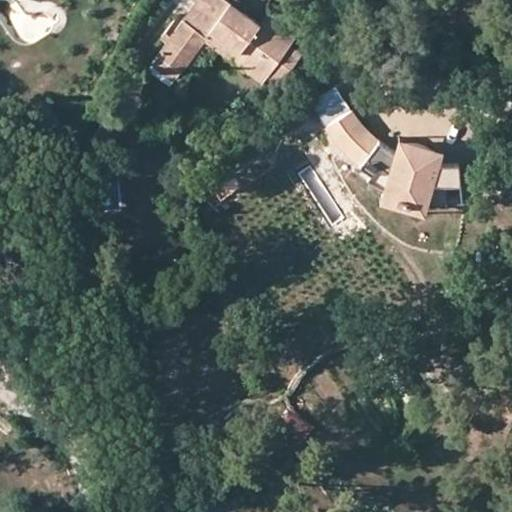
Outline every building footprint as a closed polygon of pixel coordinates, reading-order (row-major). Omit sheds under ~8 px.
[(173,79),(202,40),(210,30),(266,72),(288,44),(261,23),(229,0),(195,0),(150,61),(173,79)] [(273,7),(261,23),(288,44),(301,27),(273,7)] [(259,82),(266,72),(210,30),(202,40),(259,82)] [(305,56),(288,44),(266,72),(283,85),(305,56)] [(407,209),(423,214),(428,209),(429,202),(445,204),(459,203),(456,161),(446,161),(440,160),(439,159),(438,158),(436,154),(437,147),(395,134),(391,149),(381,141),(375,136),(369,132),(362,126),(356,120),(352,116),(352,115),(351,114),(350,112),(349,111),(348,109),(347,108),(322,127),(323,128),(324,130),(326,134),(330,138),(335,144),(339,148),(344,153),(350,157),(354,160),(355,161),(356,161),(357,162),(359,163),(360,164),(361,164),(355,171),(356,172),(357,174),(360,177),(363,180),(367,184),(370,185),(372,187),(374,187),(375,188),(378,189),(380,190),(382,191),(384,191),(377,199),(396,203),(407,209)] [(88,120),(76,144),(92,152),(104,128),(88,120)] [(422,221),(423,214),(407,209),(396,203),(377,199),(374,206),(422,221)]
